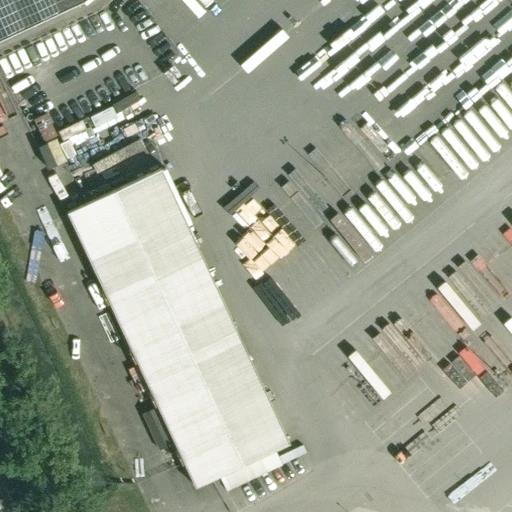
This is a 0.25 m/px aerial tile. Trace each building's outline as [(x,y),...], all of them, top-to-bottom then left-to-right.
[(0,0),(0,39),(84,1),(84,0),(0,0)] [(480,58),(497,43),(483,27),(467,42),(480,58)] [(342,122),(377,167),(439,120),(445,127),(464,113),(423,60),(408,71),(397,56),(390,61),(419,97),(408,105),(398,92),(365,117),(359,109),(342,122)] [(195,486),(290,442),(161,168),(67,212),(195,486)] [(239,190),(283,254),(333,220),(329,214),(343,205),(318,169),(303,179),(313,193),(312,194),(302,181),(273,201),(257,178),(239,190)] [(143,413),(160,449),(173,443),(156,406),(143,413)]
